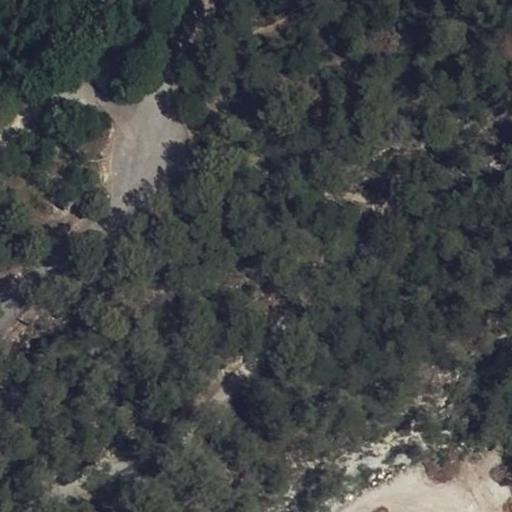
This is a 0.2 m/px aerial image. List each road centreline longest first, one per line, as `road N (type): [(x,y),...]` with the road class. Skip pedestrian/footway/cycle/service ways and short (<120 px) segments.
road 1 (unclassified): [(511,164),(415,191),(366,224),(242,372),(138,469)]
road 2 (track): [(0,314),(130,199),(178,52)]
road 3 (unclassified): [(13,511),(78,476),(138,469)]
